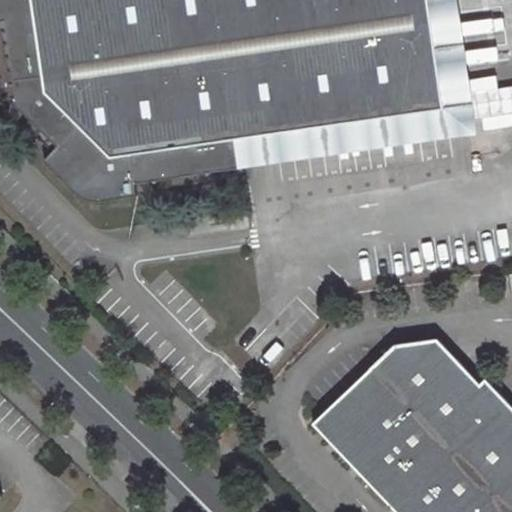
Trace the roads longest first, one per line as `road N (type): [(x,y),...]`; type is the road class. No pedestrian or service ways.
road 1 (primary): [(232,511),(0,282)]
road 2 (primary): [(0,329),(190,511)]
